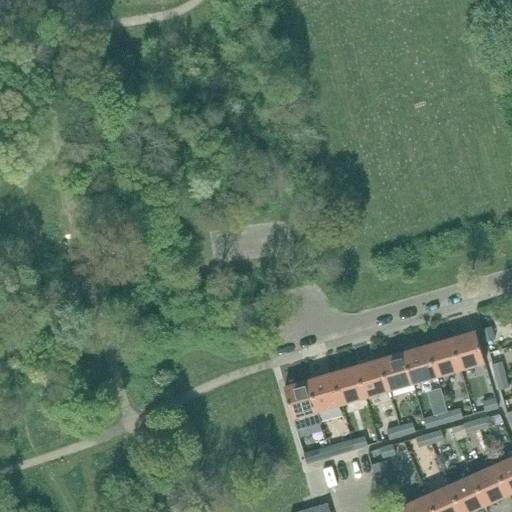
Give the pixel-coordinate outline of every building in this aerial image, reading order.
[(486,343),(495,340),(491,327),(482,330),(486,343)] [(461,370),(485,363),(476,331),(452,339),(461,370)] [(437,377),(461,370),(452,339),(428,346),(437,377)] [(413,384),(437,377),(428,346),(404,352),(413,384)] [(390,391),(413,384),(404,352),(380,359),(390,391)] [(366,398),(390,391),(380,359),(356,366),(366,398)] [(496,378),(505,375),(502,362),(492,365),(496,378)] [(342,405),(366,398),(356,366),(333,373),(342,405)] [(318,412),(342,405),(333,373),(309,380),(318,412)] [(505,375),(496,378),(500,391),(509,388),(505,375)] [(320,420),(318,412),(309,380),(284,387),(296,426),(320,420)] [(485,412),(499,408),(496,399),(483,403),(485,412)] [(474,415),(485,412),(483,403),(471,406),(474,415)] [(448,413),(450,422),(463,419),(460,409),(448,413)] [(437,426),(450,422),(448,413),(434,417),(437,426)] [(477,421),(479,430),(492,426),(489,417),(477,421)] [(466,434),(479,430),(477,421),(464,425),(466,434)] [(400,427),(403,436),(415,433),(413,423),(400,427)] [(389,440),(403,436),(400,427),(387,431),(389,440)] [(429,435),(431,444),(444,440),(442,431),(429,435)] [(418,448),(431,444),(429,435),(416,439),(418,448)] [(352,441),(355,450),(368,446),(365,437),(352,441)] [(333,457),(355,450),(352,441),(330,447),(333,457)] [(383,458),(396,455),(393,445),(380,449),(383,458)] [(307,464),(333,457),(330,447),(304,455),(307,464)] [(509,495),(511,494),(511,457),(495,465),(509,495)] [(486,506),(509,495),(495,465),(473,475),(486,506)] [(461,511),(471,511),(486,506),(473,475),(450,485),(461,511)] [(434,511),(461,511),(450,485),(427,495),(434,511)] [(406,511),(434,511),(427,495),(404,506),(406,511)]
